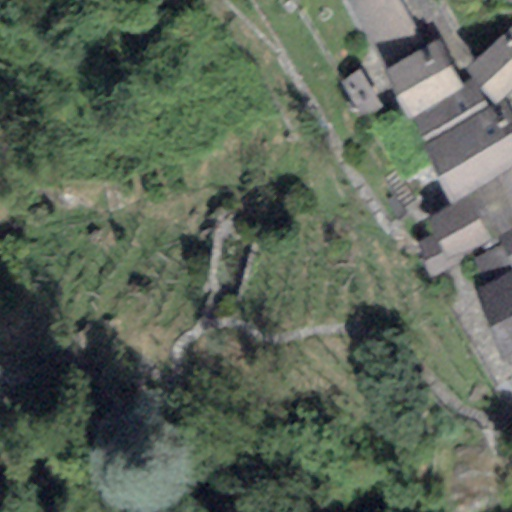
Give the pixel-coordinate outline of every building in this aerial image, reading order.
[(397,0),(347,0),(383,63),(421,42),(397,0)] [(511,27),(464,68),(493,102),(511,86),(511,27)] [(439,39),(383,69),(409,117),(465,87),(439,39)] [(465,87),(409,117),(451,202),(464,199),(511,170),(511,114),(504,99),(493,102),(488,107),(471,82),(465,87)] [(430,278),(470,260),(467,251),(493,239),(464,199),(451,202),(429,216),(435,233),(416,240),(430,278)] [(511,344),(511,232),(499,239),(511,265),(511,273),(478,289),(506,347),(511,344)]
